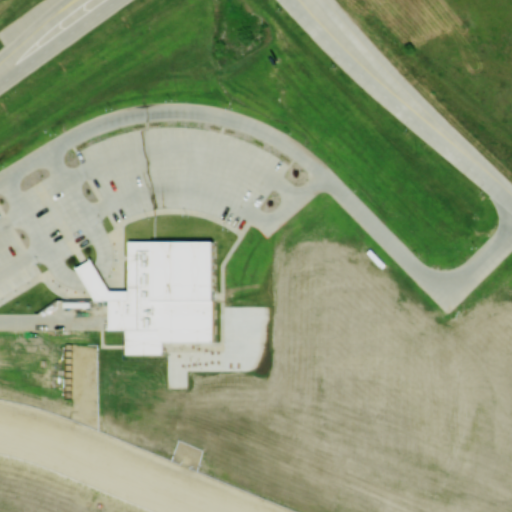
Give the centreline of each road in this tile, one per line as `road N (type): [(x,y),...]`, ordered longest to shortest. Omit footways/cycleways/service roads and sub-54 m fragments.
road 1 (tertiary): [(287,0),(386,99),(495,187)]
road 2 (tertiary): [(495,187),(320,0)]
road 3 (secondary): [(0,81),(114,0)]
